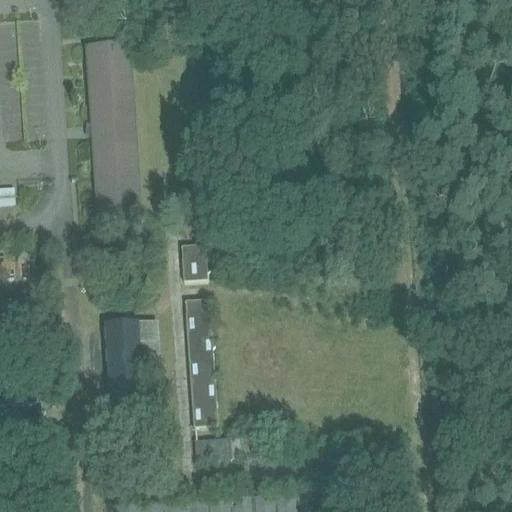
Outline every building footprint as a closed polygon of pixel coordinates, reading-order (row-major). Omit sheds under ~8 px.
[(140,215),(137,161),(131,49),(90,51),(99,218),(140,215)] [(0,180),(0,200),(10,200),(10,181),(0,180)] [(183,255),(185,287),(208,285),(205,253),(183,255)] [(0,285),(35,283),(34,254),(0,255),(0,285)] [(181,274),(178,257),(169,259),(172,276),(181,274)] [(0,305),(0,336),(38,334),(36,303),(0,305)] [(184,306),(195,433),(218,431),(207,304),(184,306)] [(106,328),(113,435),(144,433),(139,373),(159,372),(155,324),(106,328)] [(0,376),(0,468),(47,465),(41,374),(0,376)] [(197,445),(198,468),(241,465),(239,443),(197,445)] [(118,509),(118,511),(321,511),(321,497),(118,509)]
